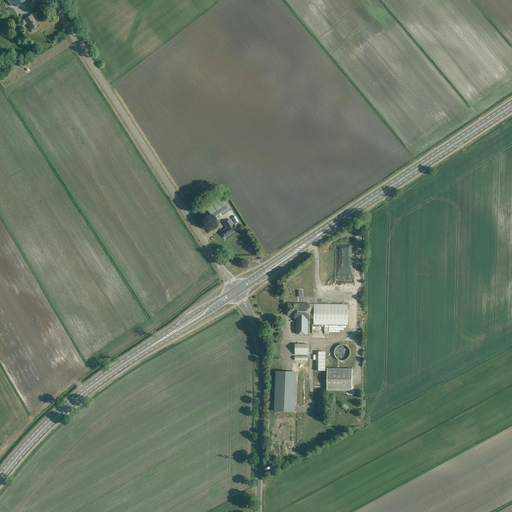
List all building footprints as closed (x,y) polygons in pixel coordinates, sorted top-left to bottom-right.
[(24,20),(21,22),(24,26),(27,24),(31,30),(38,25),(31,15),(24,19),(24,20)] [(215,221),(229,212),(222,200),(208,209),(215,221)] [(227,229),(221,232),(225,238),(237,230),(234,225),(233,225),(230,220),(224,223),(227,229)] [(297,334),(307,334),(307,320),(310,320),(310,318),(314,318),(314,324),(347,325),(348,305),(310,304),(288,304),(288,315),(295,315),(295,320),(297,320),(297,334)] [(295,354),(308,354),(308,344),(295,344),(295,354)] [(334,352),(334,354),(335,357),(337,359),(339,360),(341,361),(344,360),(346,360),(348,358),(349,356),(350,353),(350,351),(349,348),(347,347),(345,345),(343,345),(340,345),(338,346),(336,347),(334,349),(334,352)] [(316,352),(316,357),(316,371),(325,371),(325,357),(325,352),(316,352)] [(352,369),(327,368),(327,390),(352,391),(352,369)] [(276,371),(274,411),(294,412),(296,372),(276,371)] [(285,455),(281,458),(286,465),(290,462),(285,455)]
